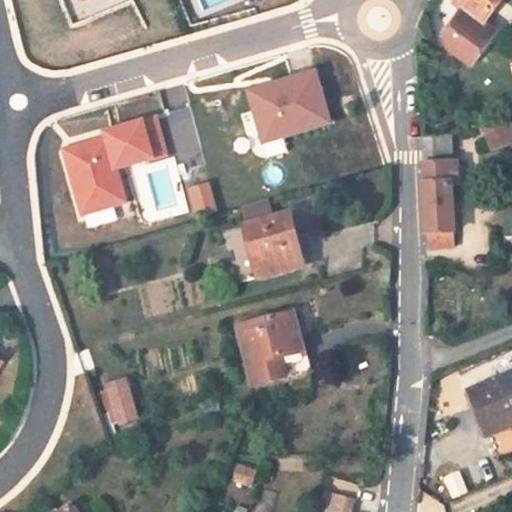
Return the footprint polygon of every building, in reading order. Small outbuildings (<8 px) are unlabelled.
[(445,31),(448,45),(471,63),(495,30),(482,21),(497,0),(454,0),(463,7),(445,31)] [(319,68),(249,87),(265,144),(335,125),(319,68)] [(106,136),(62,149),(82,215),(130,201),(120,170),(160,159),(147,117),(104,129),(106,136)] [(511,125),(510,119),(483,128),(489,143),(511,134),(511,125)] [(445,137),(423,138),(424,165),(427,235),(454,233),(452,185),(458,185),(457,164),(453,164),(452,135),(445,137)] [(188,188),(196,213),(217,206),(209,181),(188,188)] [(242,210),(247,226),(272,220),(268,203),(242,210)] [(237,284),(300,267),(286,216),(272,220),(247,226),(224,232),(237,284)] [(239,329),(254,387),(308,373),(303,352),(300,353),(296,337),(299,336),(294,315),(262,323),(241,328),(239,329)] [(239,322),(241,328),(262,323),(260,317),(239,322)] [(511,375),(470,393),(497,458),(511,451),(511,375)] [(116,409),(121,424),(136,419),(126,386),(111,391),(116,409)] [(109,411),(113,427),(121,424),(116,409),(109,411)] [(240,470),(236,481),(248,486),(252,473),(240,470)] [(476,493),(461,475),(448,486),(463,504),(476,493)] [(323,492),(319,508),(332,511),(350,511),(353,501),(323,492)]
